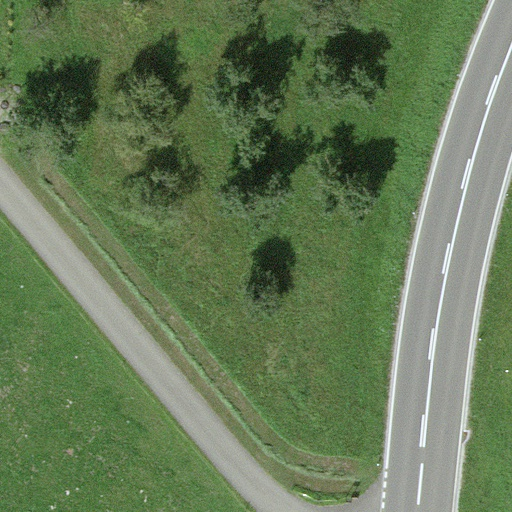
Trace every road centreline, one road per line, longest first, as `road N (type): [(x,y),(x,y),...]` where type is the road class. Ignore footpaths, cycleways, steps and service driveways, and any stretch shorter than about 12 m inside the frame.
road 1 (primary): [(419,511),(454,236),(511,54)]
road 2 (track): [(288,511),(239,467),(0,178)]
